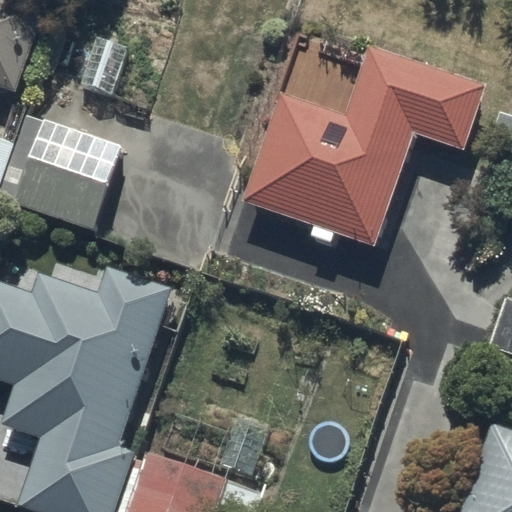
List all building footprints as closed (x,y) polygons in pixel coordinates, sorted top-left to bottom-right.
[(44,7),(21,0),(0,0),(0,85),(15,91),(44,7)] [(344,116),(281,94),(243,202),(313,226),(309,236),(330,243),(333,234),(373,247),(412,135),(462,153),(485,86),(368,46),(344,116)] [(16,145),(0,191),(0,196),(94,230),(123,149),(27,115),(16,145)] [(0,191),(16,145),(0,139),(0,191)] [(22,493),(18,505),(39,511),(113,511),(135,449),(122,445),(175,291),(109,268),(100,294),(39,274),(33,292),(0,280),(0,380),(17,386),(4,425),(41,438),(22,493)] [(511,297),(504,295),(487,345),(511,353),(511,297)] [(511,511),(511,433),(487,425),(457,511),(511,511)] [(127,511),(217,511),(229,482),(149,453),(127,511)]
